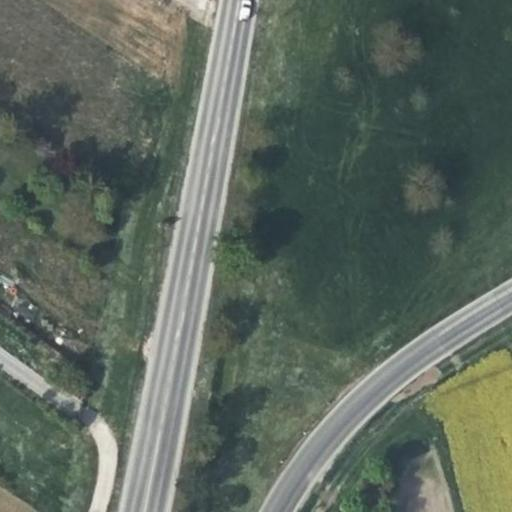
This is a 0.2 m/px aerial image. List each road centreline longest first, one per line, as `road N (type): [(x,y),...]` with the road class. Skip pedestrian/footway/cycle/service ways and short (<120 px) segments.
road 1 (secondary): [(138,511),(236,0)]
road 2 (tertiary): [(511,294),(415,351),(352,400),(274,511)]
